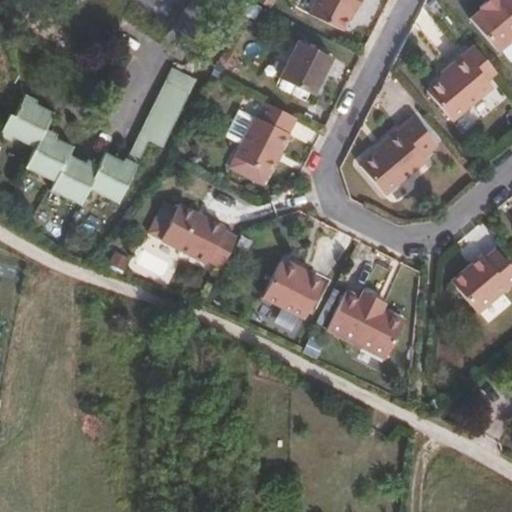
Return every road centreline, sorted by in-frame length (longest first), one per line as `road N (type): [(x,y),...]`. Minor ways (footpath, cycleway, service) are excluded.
road 1 (track): [(0,239),(219,327),(469,443)]
road 2 (residential): [(511,167),(428,238),(394,238),(329,203),(321,161)]
road 3 (residential): [(321,161),(403,0)]
